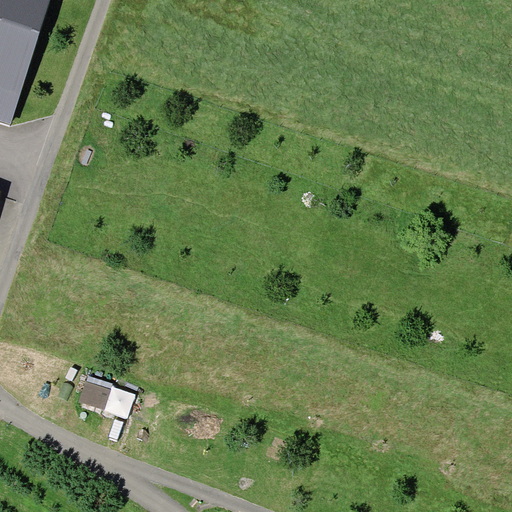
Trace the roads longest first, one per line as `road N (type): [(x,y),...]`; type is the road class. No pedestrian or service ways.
road 1 (track): [(105,0),(0,302)]
road 2 (track): [(86,447),(256,511)]
